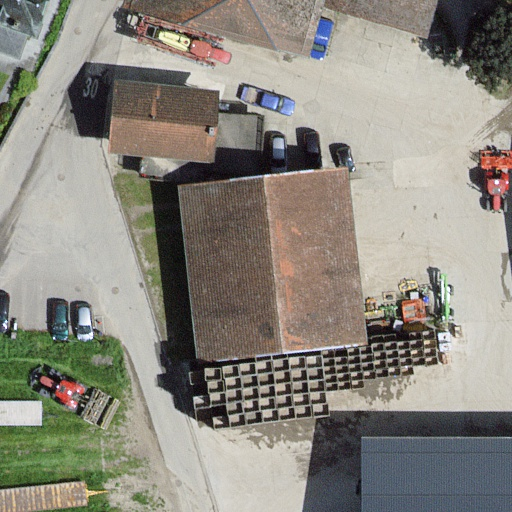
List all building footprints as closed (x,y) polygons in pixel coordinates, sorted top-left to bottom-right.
[(0,0),(0,26),(25,35),(37,0),(0,0)] [(134,0),(132,8),(320,57),(332,13),(437,40),(447,0),(134,0)] [(212,160),(215,95),(114,89),(110,155),(212,160)] [(356,343),(338,175),(179,192),(196,360),(356,343)] [(511,511),(511,452),(379,452),(379,511),(511,511)]
